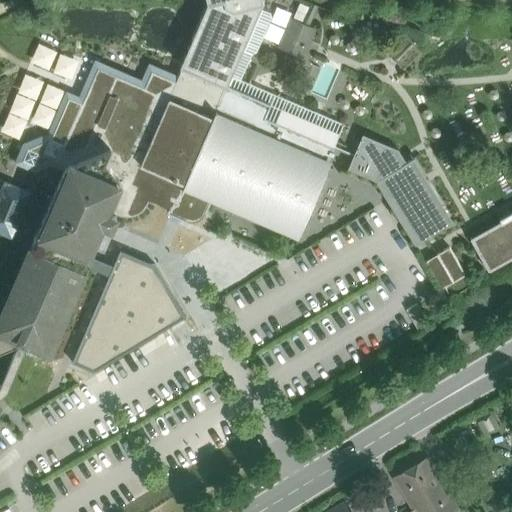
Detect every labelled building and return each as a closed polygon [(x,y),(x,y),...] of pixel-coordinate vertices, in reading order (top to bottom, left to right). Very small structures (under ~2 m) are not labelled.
[(263,0),(207,0),(208,2),(180,66),(182,67),(227,86),(231,76),(260,8),(263,3),(264,2),(263,0)] [(260,8),(231,76),(240,80),(252,54),(256,52),(272,16),(270,12),(260,8)] [(312,29),(293,21),(282,46),(302,55),(312,29)] [(424,52),(407,33),(387,52),(404,71),(424,52)] [(227,86),(182,67),(176,81),(169,97),(146,87),(98,66),(66,140),(57,162),(66,165),(32,244),(0,317),(0,351),(18,345),(20,340),(28,343),(50,352),(106,223),(112,225),(117,213),(122,215),(128,216),(134,215),(140,212),(144,209),(147,205),(149,201),(168,209),(167,212),(186,220),(191,222),(196,221),(200,220),(204,216),(213,197),(298,234),(328,163),(328,162),(334,147),(265,118),(271,104),(227,86)] [(176,81),(153,71),(146,87),(169,97),(176,81)] [(240,80),(231,76),(227,86),(271,104),(265,118),(334,147),(343,124),(240,80)] [(32,139),(24,143),(15,162),(34,170),(26,188),(4,179),(0,189),(0,232),(13,239),(39,177),(66,165),(57,162),(66,140),(49,132),(32,139)] [(398,149),(363,134),(348,168),(377,180),(387,197),(416,243),(441,228),(403,166),(414,159),(416,158),(415,156),(406,162),(398,149)] [(403,166),(441,228),(453,221),(414,159),(403,166)] [(470,239),(488,270),(511,257),(511,212),(500,219),(501,222),(470,239)] [(466,275),(450,247),(425,261),(442,289),(445,287),(466,275)] [(472,285),(466,275),(445,287),(451,297),(472,285)] [(0,387),(0,398),(8,392),(28,343),(20,340),(18,345),(0,387)] [(427,457),(394,476),(415,511),(454,511),(459,510),(427,457)] [(353,511),(346,500),(327,511),(353,511)]
